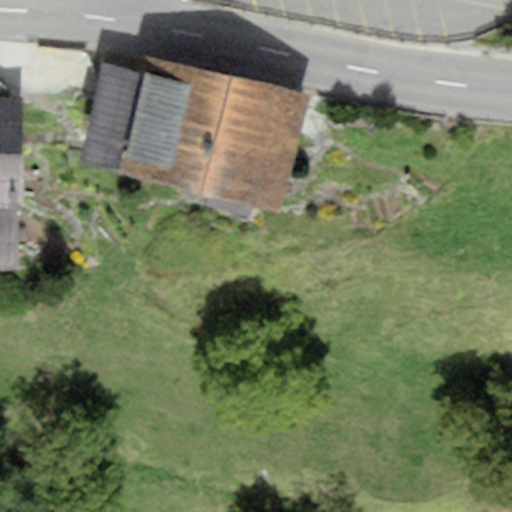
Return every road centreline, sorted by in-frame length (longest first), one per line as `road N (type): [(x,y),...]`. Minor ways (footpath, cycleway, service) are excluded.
road 1 (tertiary): [(151,30),(370,73),(511,90)]
road 2 (tertiary): [(0,12),(151,30)]
